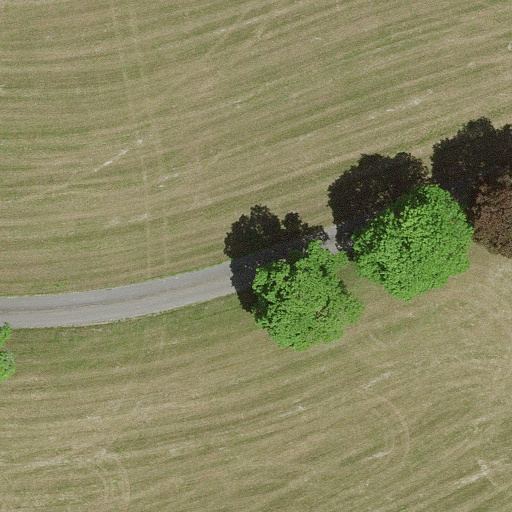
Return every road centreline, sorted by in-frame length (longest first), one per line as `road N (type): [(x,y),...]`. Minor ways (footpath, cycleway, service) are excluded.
road 1 (residential): [(0,318),(167,301),(511,188)]
road 2 (trunk): [(0,162),(258,0)]
